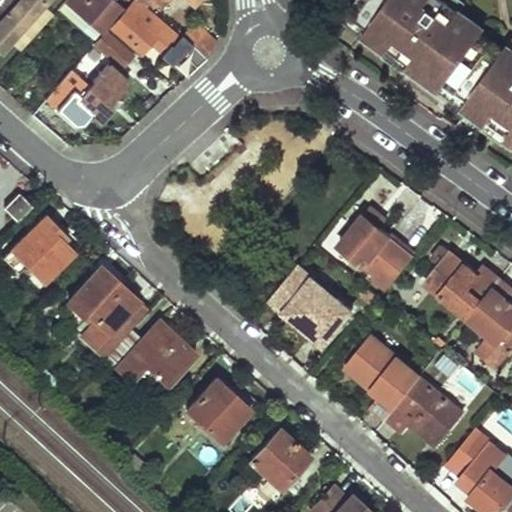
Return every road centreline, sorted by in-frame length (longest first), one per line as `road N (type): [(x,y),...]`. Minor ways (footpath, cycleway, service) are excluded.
road 1 (residential): [(96,207),(432,511)]
road 2 (tertiary): [(511,210),(367,105),(294,66)]
road 3 (residential): [(244,70),(96,207)]
road 4 (residential): [(96,207),(0,121)]
